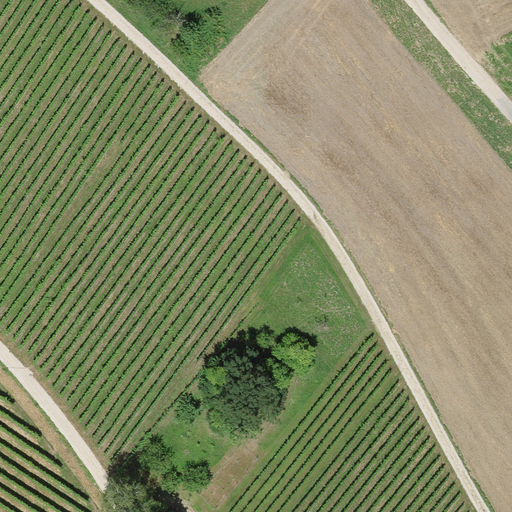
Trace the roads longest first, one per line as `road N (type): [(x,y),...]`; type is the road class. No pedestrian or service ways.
road 1 (track): [(93,0),(277,171),(327,232),(485,511)]
road 2 (track): [(0,356),(121,511)]
road 3 (track): [(511,114),(411,0)]
